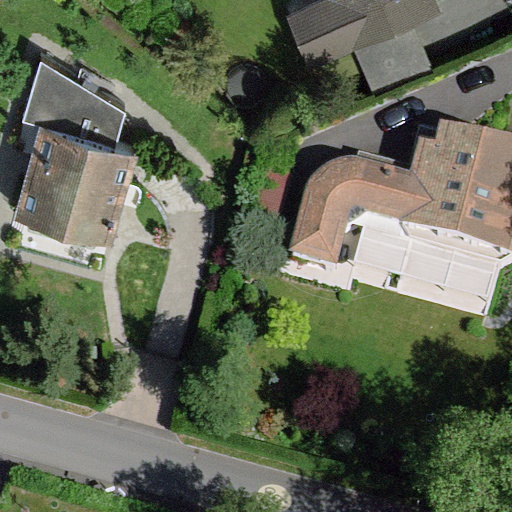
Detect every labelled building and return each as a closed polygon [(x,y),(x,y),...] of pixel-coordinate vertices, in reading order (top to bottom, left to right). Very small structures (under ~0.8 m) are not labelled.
[(324,0),(297,13),(315,56),(437,2),(436,0),(324,0)] [(402,67),(437,54),(427,24),(391,37),(402,67)] [(25,112),(44,119),(119,138),(127,103),(43,53),(25,112)] [(119,138),(44,119),(20,207),(112,232),(137,143),(119,138)] [(501,268),(511,261),(511,157),(446,140),(442,159),(424,156),(414,191),(354,174),(327,183),(311,199),(295,263),(335,272),(345,233),(367,220),(403,230),(410,244),(501,268)]
